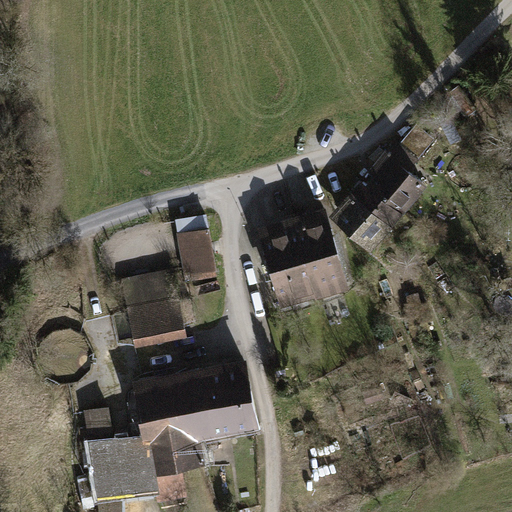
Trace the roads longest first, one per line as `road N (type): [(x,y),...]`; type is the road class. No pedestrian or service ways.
road 1 (track): [(511,3),(375,135),(230,185),(235,277),(273,480)]
road 2 (track): [(0,262),(125,212),(230,185)]
